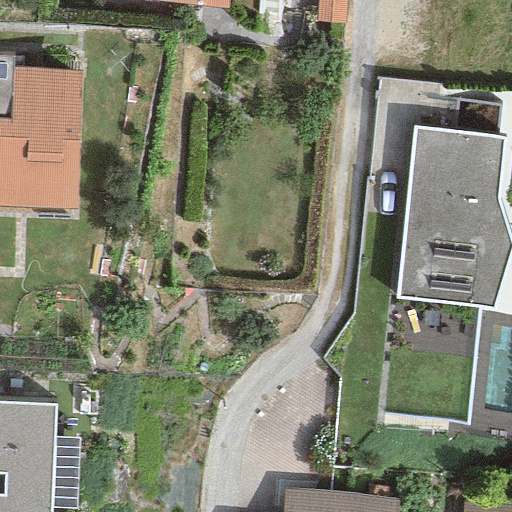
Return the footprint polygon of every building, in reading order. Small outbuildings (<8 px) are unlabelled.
[(227,0),(130,0),(226,8),(227,0)] [(316,0),(316,10),(334,12),(335,0),(316,0)] [(16,55),(0,54),(0,207),(72,211),(79,72),(15,69),(16,55)] [(503,139),(412,127),(396,298),(491,309),(509,241),(494,200),(503,139)] [(49,511),(54,405),(0,402),(0,475),(3,475),(2,496),(0,496),(0,511),(49,511)] [(331,491),(282,490),(280,511),(395,511),(396,500),(331,491)] [(511,511),(511,506),(462,503),(461,511),(511,511)]
